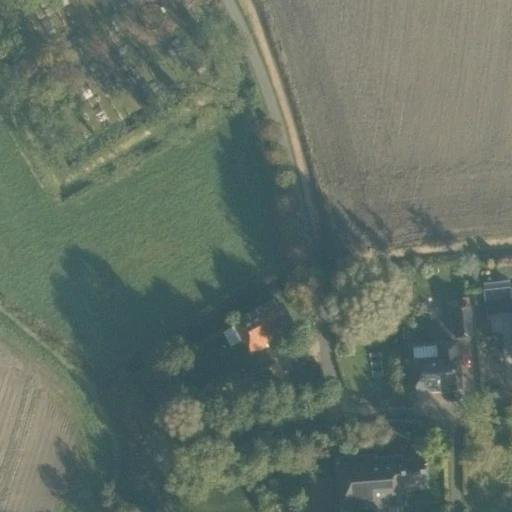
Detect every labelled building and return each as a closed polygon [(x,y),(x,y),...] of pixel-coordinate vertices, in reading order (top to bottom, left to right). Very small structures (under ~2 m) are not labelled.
[(54,85),(48,74),(32,83),(39,94),(54,85)] [(511,314),(511,304),(510,282),(483,285),(486,318),(511,314)] [(277,309),(273,301),(233,324),(251,356),(267,347),(266,344),(281,336),(282,338),(291,333),(287,326),(292,323),(282,306),(277,309)] [(453,311),(456,339),(472,338),(469,309),(453,311)] [(360,332),(360,336),(397,331),(395,313),(351,318),(350,315),(338,317),(340,334),(360,332)] [(415,363),(418,395),(461,391),(456,345),(439,346),(440,361),(415,363)] [(286,373),(283,375),(276,363),(257,374),(271,400),(294,388),(286,373)] [(511,428),(495,430),(499,463),(511,461),(511,428)] [(374,460),(374,457),(337,460),(340,511),(374,511),(375,509),(406,506),(405,492),(428,490),(425,461),(402,463),(402,458),(374,460)]
